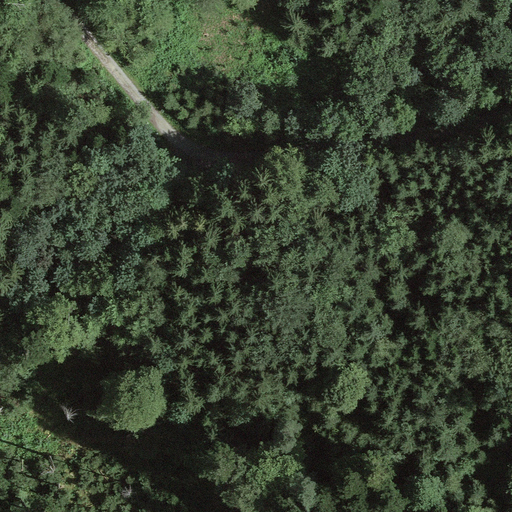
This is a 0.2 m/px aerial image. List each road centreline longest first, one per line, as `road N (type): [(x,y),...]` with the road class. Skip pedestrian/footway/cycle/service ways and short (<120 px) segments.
road 1 (track): [(511,111),(279,151),(199,156),(153,121),(51,0)]
road 2 (track): [(199,156),(0,349)]
